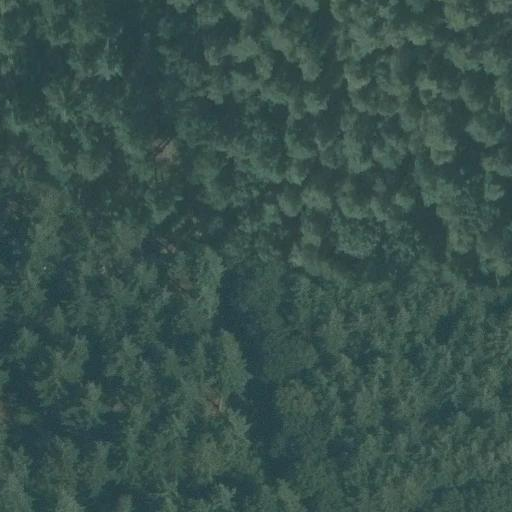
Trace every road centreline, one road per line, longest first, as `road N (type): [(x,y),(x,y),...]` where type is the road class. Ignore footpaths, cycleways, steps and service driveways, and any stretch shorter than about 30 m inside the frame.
road 1 (track): [(511,184),(422,215),(246,252),(0,266)]
road 2 (track): [(328,511),(246,252)]
road 3 (track): [(168,0),(246,252)]
